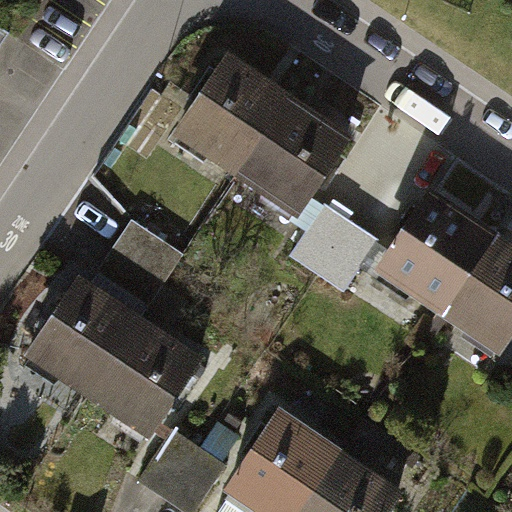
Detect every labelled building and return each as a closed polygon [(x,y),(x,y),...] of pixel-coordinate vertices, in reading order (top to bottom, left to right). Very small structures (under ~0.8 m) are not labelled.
[(165,163),(223,201),(279,117),(220,79),(165,163)] [(347,162),(279,117),(223,201),(292,246),(347,162)] [(301,256),(352,290),(386,239),(335,205),(301,256)] [(374,300),(432,339),(493,252),(435,212),(374,300)] [(186,255),(134,222),(102,274),(154,306),(186,255)] [(511,354),(511,264),(493,252),(432,339),(493,381),(511,354)] [(97,393),(142,326),(80,285),(35,351),(97,393)] [(142,326),(97,393),(155,432),(199,365),(142,326)] [(270,511),(302,511),(340,456),(279,416),(232,486),(270,511)] [(199,511),(228,468),(175,433),(143,481),(189,511),(199,511)] [(340,456),(302,511),(391,511),(402,497),(340,456)]
